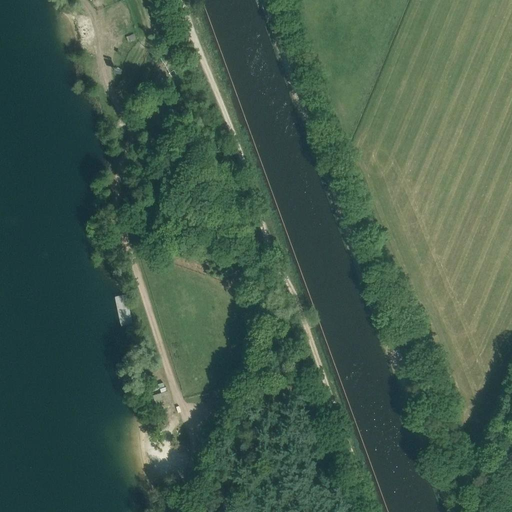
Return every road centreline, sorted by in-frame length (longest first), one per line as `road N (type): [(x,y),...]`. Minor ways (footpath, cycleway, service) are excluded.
road 1 (track): [(262,0),(452,511)]
road 2 (track): [(179,0),(368,511)]
